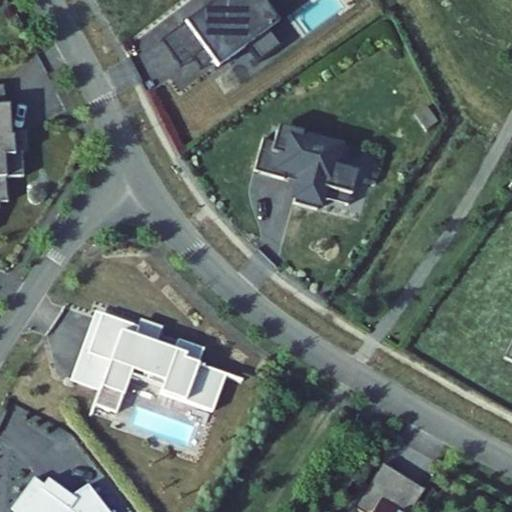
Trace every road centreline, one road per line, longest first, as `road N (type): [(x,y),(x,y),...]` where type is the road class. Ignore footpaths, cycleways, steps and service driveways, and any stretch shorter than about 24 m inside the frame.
road 1 (residential): [(511,462),(271,320),(153,206),(134,172)]
road 2 (residential): [(134,172),(81,222),(0,344)]
road 3 (residential): [(134,172),(47,0)]
